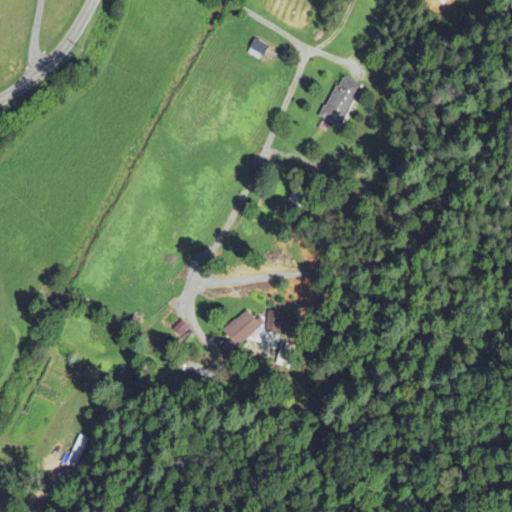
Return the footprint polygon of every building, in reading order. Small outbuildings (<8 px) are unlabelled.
[(341,128),(362,86),(341,76),(320,118),(341,128)] [(304,211),(314,192),(298,183),(288,201),(304,211)] [(222,332),(235,346),(260,324),(247,310),(222,332)] [(275,364),(286,370),(296,350),(285,344),(275,364)] [(87,440),(79,437),(66,466),(74,469),(87,440)]
